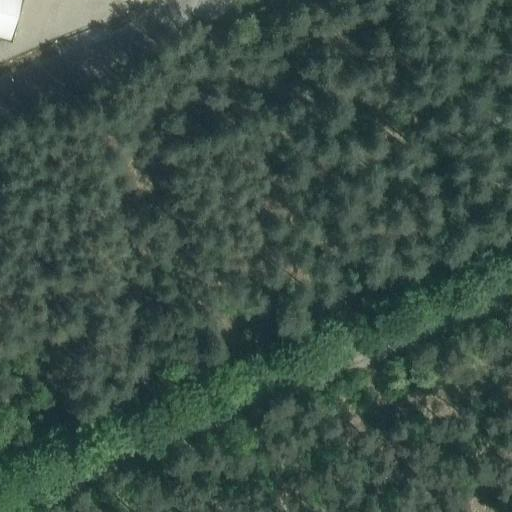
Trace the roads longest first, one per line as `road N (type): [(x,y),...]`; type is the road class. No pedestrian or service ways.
road 1 (unknown): [(0,506),(511,285)]
road 2 (unclassified): [(0,96),(154,32),(175,0)]
